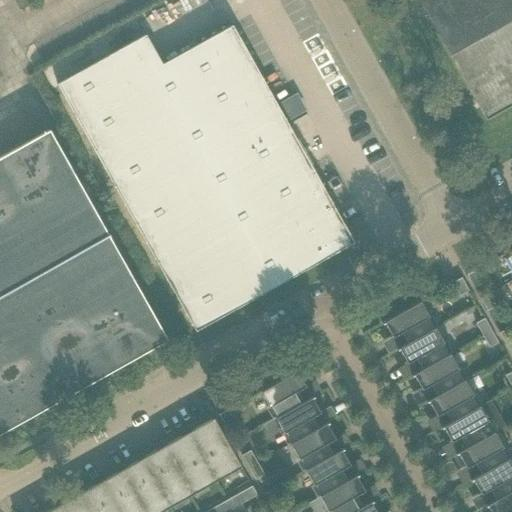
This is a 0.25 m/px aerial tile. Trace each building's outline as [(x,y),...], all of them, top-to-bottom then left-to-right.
[(511,0),(418,0),(485,120),(511,104),(511,0)] [(57,84),(195,331),(353,242),(280,112),(232,25),(224,29),(161,64),(145,35),(57,84)] [(0,426),(161,346),(52,130),(0,155),(0,426)] [(467,274),(474,287),(482,283),(475,270),(467,274)] [(453,282),(460,295),(470,290),(462,277),(453,282)] [(480,298),(487,310),(495,305),(488,293),(480,298)] [(400,332),(406,343),(434,328),(434,327),(432,328),(426,317),(428,316),(419,301),(381,323),(382,324),(384,323),(391,337),(400,332)] [(476,322),(483,335),(492,329),(485,317),(476,322)] [(500,332),(507,344),(511,341),(511,335),(508,327),(500,332)] [(415,358),(421,369),(449,354),(448,352),(447,353),(441,343),(442,342),(434,328),(406,343),(396,349),(396,350),(398,349),(406,363),(415,358)] [(492,329),(483,335),(490,347),(499,342),(492,329)] [(429,384),(436,395),(462,381),(456,369),(457,368),(449,354),(421,369),(410,375),(411,376),(413,375),(421,389),(429,384)] [(270,405),(276,416),(276,417),(299,404),(299,403),(293,392),(301,387),(296,370),(260,391),(268,406),(270,405)] [(444,410),(450,421),(451,422),(478,406),(478,405),(477,406),(470,395),(472,394),(464,381),(463,382),(462,381),(436,395),(425,401),(426,402),(428,401),(436,415),(444,410)] [(285,431),(291,442),(291,443),(314,430),(314,429),(308,418),(316,414),(308,398),(299,403),(299,404),(276,417),(276,416),(274,417),(283,432),(285,431)] [(459,436),(465,447),(465,448),(493,432),(491,432),(485,421),(487,421),(478,406),(451,422),(450,421),(440,427),(440,428),(443,427),(450,441),(459,436)] [(218,414),(225,428),(234,423),(227,409),(218,414)] [(191,430),(195,436),(219,479),(241,467),(213,418),(191,430)] [(299,458),(305,469),(306,469),(329,456),(329,455),(322,445),(331,440),(322,425),(314,429),(314,430),(291,443),(291,442),(289,443),(298,458),(299,458)] [(474,462),(480,473),(480,474),(508,458),(506,459),(500,448),(501,447),(493,432),(465,448),(465,447),(455,453),(455,454),(457,453),(465,467),(474,462)] [(182,435),(170,442),(198,491),(219,479),(195,436),(186,441),(182,435)] [(170,442),(148,454),(176,503),(198,491),(170,442)] [(241,455),(248,467),(257,462),(250,450),(241,455)] [(314,484),(320,495),(344,482),(343,482),(337,471),(346,466),(337,451),(329,455),(329,456),(306,469),(305,469),(304,469),(313,485),(314,484)] [(148,454),(127,467),(152,511),(160,511),(176,503),(148,454)] [(488,489),(495,500),(511,490),(511,465),(508,458),(480,474),(480,473),(469,479),(470,480),(472,479),(480,493),(488,489)] [(257,462),(248,467),(255,480),(264,475),(257,462)] [(152,511),(127,467),(105,479),(123,511),(152,511)] [(329,510),(329,511),(351,511),(358,508),(352,497),(360,492),(352,477),(343,482),(344,482),(320,495),(319,496),(327,511),(329,510)] [(123,511),(105,479),(84,491),(95,511),(123,511)] [(251,486),(241,492),(246,501),(256,495),(251,486)] [(487,505),(490,511),(511,511),(511,490),(495,500),(484,505),(485,507),(487,505)] [(95,511),(84,491),(62,503),(66,511),(95,511)] [(241,492),(230,498),(235,507),(241,504),(246,501),(241,492)] [(230,498),(219,504),(223,511),(226,511),(228,511),(235,507),(230,498)] [(270,507),(272,511),(284,511),(279,502),(270,507)] [(66,511),(62,503),(46,511),(66,511)] [(371,511),(367,503),(358,508),(351,511),(371,511)]
